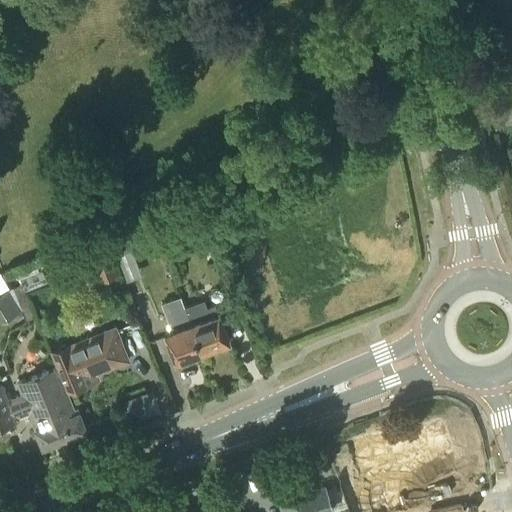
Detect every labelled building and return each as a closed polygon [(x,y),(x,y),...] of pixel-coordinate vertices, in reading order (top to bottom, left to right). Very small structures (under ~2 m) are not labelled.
[(110,253),(90,261),(97,281),(118,273),(110,253)] [(13,286),(0,293),(0,294),(11,313),(20,307),(13,286)] [(165,301),(175,328),(164,332),(175,361),(200,351),(184,308),(185,308),(180,295),(165,301)] [(184,308),(200,351),(229,340),(215,303),(205,307),(203,301),(185,308),(184,308)] [(50,352),(57,368),(63,383),(66,391),(97,378),(92,365),(111,358),(115,367),(129,361),(116,328),(71,346),(70,345),(50,352)] [(63,383),(57,368),(17,384),(21,393),(8,398),(2,383),(0,383),(0,427),(17,421),(16,418),(29,413),(43,447),(68,437),(61,421),(63,420),(51,387),(63,383)] [(66,391),(63,383),(51,387),(63,420),(61,421),(68,437),(85,430),(77,408),(74,410),(66,391)] [(127,416),(132,414),(152,405),(146,389),(121,399),(127,416)] [(453,497),(439,433),(373,448),(374,454),(353,458),(365,511),(452,511),(449,498),(453,497)] [(19,468),(27,465),(22,452),(14,455),(19,468)] [(329,484),(318,487),(299,493),(305,511),(328,511),(336,510),(329,484)] [(188,511),(223,511),(218,499),(202,505),(202,507),(188,511)]
